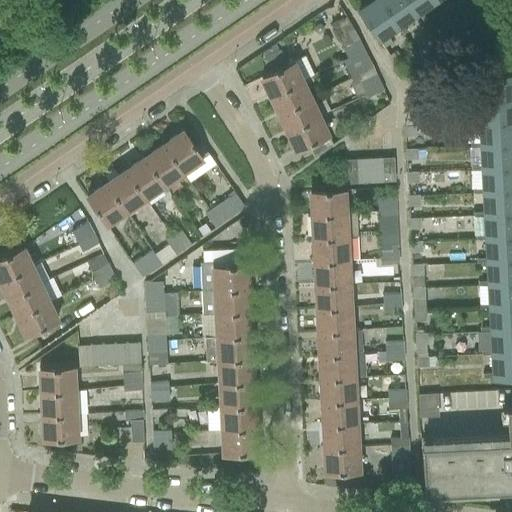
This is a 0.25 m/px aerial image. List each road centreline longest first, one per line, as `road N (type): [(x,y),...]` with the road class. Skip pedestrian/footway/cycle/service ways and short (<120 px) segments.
road 1 (residential): [(197,73),(270,193),(283,511)]
road 2 (secondary): [(0,169),(248,0)]
road 3 (residential): [(250,511),(0,480)]
road 4 (residential): [(0,207),(197,73)]
road 5 (secondary): [(130,0),(0,88)]
road 6 (residential): [(197,73),(303,0)]
